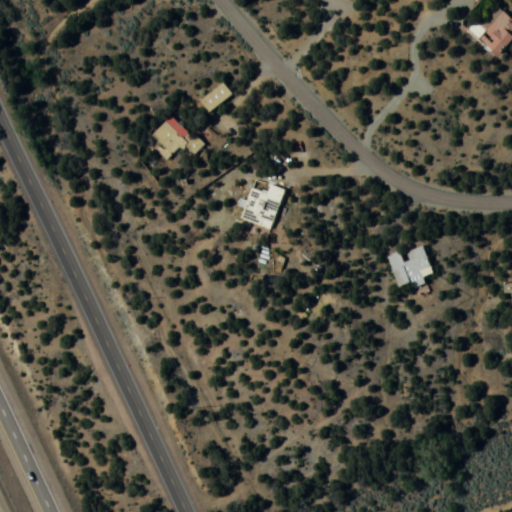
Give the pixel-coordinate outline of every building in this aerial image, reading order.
[(472,35),(500,58),(511,42),(511,20),(494,7),(472,35)] [(231,95),(222,83),(199,102),(208,113),(231,95)] [(170,160),(183,147),(192,156),(201,146),(170,116),(148,139),(170,160)] [(250,189),(240,221),(271,230),(283,190),(270,186),(267,195),(250,189)] [(423,246),(402,253),(402,252),(387,258),(399,291),(425,282),(423,279),(433,275),(423,246)]
